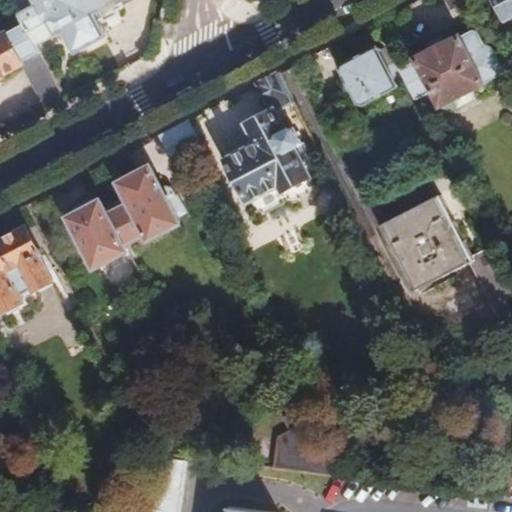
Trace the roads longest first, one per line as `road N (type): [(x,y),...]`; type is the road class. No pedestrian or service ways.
road 1 (tertiary): [(0,177),(209,65)]
road 2 (tertiary): [(209,65),(335,0)]
